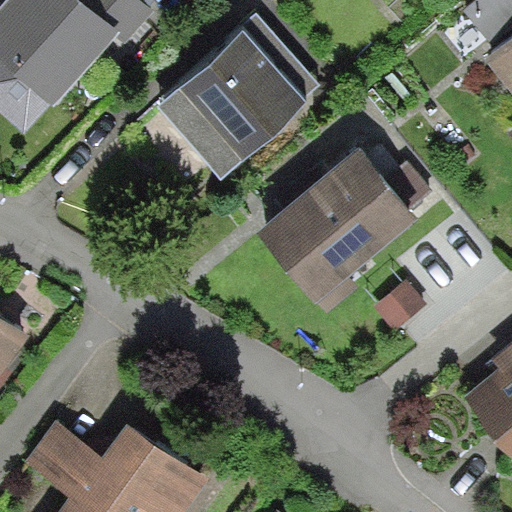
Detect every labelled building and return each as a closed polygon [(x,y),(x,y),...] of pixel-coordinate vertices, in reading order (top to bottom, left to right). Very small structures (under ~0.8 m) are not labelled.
[(117,38),(149,0),(0,0),(0,57),(45,95),(103,26),(117,38)] [(219,163),(313,74),(245,2),(151,92),(219,163)] [(511,19),(468,55),(511,110),(511,114),(502,122),(511,135),(511,19)] [(252,217),(318,306),(362,273),(349,256),(412,210),(359,139),(252,217)] [(0,304),(0,361),(26,322),(0,304)] [(511,343),(457,388),(511,455),(511,343)] [(103,444),(55,411),(22,461),(67,491),(52,511),(195,511),(220,475),(126,411),(103,444)] [(285,511),(272,503),(265,511),(285,511)]
